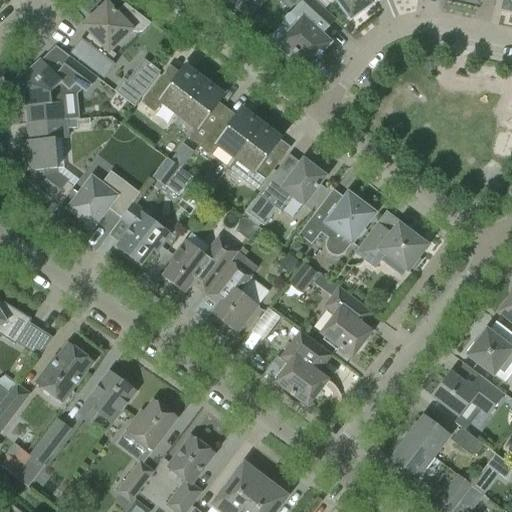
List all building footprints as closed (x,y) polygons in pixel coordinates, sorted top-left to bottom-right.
[(321,36),(334,22),(310,0),(304,0),(291,14),(285,18),(281,25),(290,32),(275,48),(292,61),(296,56),(308,68),(316,59),(321,58),(322,53),(325,49),(330,44),(326,40),(321,36)] [(326,0),(331,4),(335,1),(350,22),(374,4),(371,0),(326,0)] [(511,0),(503,0),(501,10),(511,12),(511,0)] [(137,37),(150,24),(124,5),(115,13),(107,4),(104,7),(96,8),(94,16),(91,19),(83,27),(85,29),(90,34),(84,42),(81,40),(71,53),(105,78),(115,65),(105,58),(108,53),(131,31),(137,37)] [(69,92),(75,86),(86,94),(97,79),(69,58),(58,73),(55,75),(41,61),(23,78),(25,80),(22,83),(22,89),(19,89),(21,108),(29,107),(30,123),(31,124),(61,122),(61,121),(65,120),(63,93),(69,92)] [(160,103),(178,116),(203,84),(184,70),(175,82),(165,74),(142,104),(153,112),(160,103)] [(124,81),(115,93),(134,107),(143,96),(124,81)] [(189,139),(199,147),(222,117),(212,110),(221,98),(203,84),(178,116),(196,130),(189,139)] [(217,146),(234,159),(259,127),(241,113),(232,124),(222,117),(199,147),(210,155),(217,146)] [(61,122),(31,124),(30,123),(27,124),(29,142),(26,142),(27,149),(25,149),(27,172),(32,172),(33,185),(54,200),(67,183),(56,175),(56,170),(57,170),(55,141),(67,140),(65,120),(61,121),(61,122)] [(234,159),(227,168),(256,190),(279,160),(269,153),(278,141),(259,127),(234,159)] [(171,183),(181,170),(167,159),(152,178),(165,188),(170,182),(171,183)] [(258,196),(280,213),(291,198),(304,207),(326,177),(303,160),(288,180),(277,171),(258,196)] [(108,210),(121,219),(132,204),(140,194),(110,172),(101,185),(91,177),(66,210),(93,230),(108,210)] [(297,235),(311,245),(320,234),(327,239),(325,241),(324,247),(327,253),(332,257),(338,257),(343,255),(362,231),(374,215),(347,194),(330,217),(319,208),(307,224),(297,235)] [(121,219),(120,221),(121,222),(123,218),(132,226),(116,248),(141,266),(152,251),(156,254),(170,235),(142,215),(144,213),(132,204),(121,219)] [(236,232),(248,241),(257,228),(246,219),(236,232)] [(356,254),(375,269),(385,256),(407,273),(427,247),(417,239),(416,240),(407,233),(408,233),(398,225),(391,235),(378,225),(356,254)] [(219,278),(238,254),(218,239),(205,256),(185,242),(181,248),(169,263),(172,265),(162,278),(183,294),(190,285),(206,296),(219,278)] [(293,243),(287,250),(293,255),(299,248),(293,243)] [(258,307),(239,293),(257,269),(238,254),(219,278),(206,296),(218,306),(212,313),(220,319),(218,321),(236,335),(258,307)] [(303,265),(288,285),(302,295),(317,275),(303,265)] [(371,333),(368,331),(361,326),(370,314),(354,302),(338,290),(324,308),(335,316),(329,324),(333,327),(322,341),(337,352),(339,349),(352,359),(365,342),(371,333)] [(511,294),(509,298),(497,314),(510,324),(511,325),(511,294)] [(0,336),(15,346),(16,345),(36,357),(51,338),(29,325),(31,320),(0,300),(0,336)] [(253,348),(278,317),(268,310),(244,341),(253,348)] [(511,372),(511,335),(504,344),(486,330),(475,345),(473,344),(466,353),(468,354),(466,357),(493,377),(494,376),(503,383),(511,372)] [(331,357),(300,334),(286,352),(294,358),(284,371),(288,374),(279,387),(307,408),(320,392),(327,382),(324,379),(318,374),(331,357)] [(62,405),(93,363),(68,344),(52,365),(49,363),(35,384),(62,405)] [(97,414),(112,425),(136,393),(132,391),(132,387),(124,381),(121,382),(107,372),(84,404),(85,405),(78,415),(90,424),(97,414)] [(470,388),(466,384),(465,386),(450,375),(432,398),(459,418),(470,403),(487,416),(503,395),(479,377),(470,388)] [(0,406),(4,401),(8,396),(0,389),(0,406)] [(0,433),(17,411),(4,401),(0,406),(0,433)] [(141,411),(125,432),(152,453),(178,419),(153,401),(143,413),(141,411)] [(414,422),(403,436),(433,458),(449,437),(423,418),(418,425),(414,422)] [(30,457),(43,466),(70,431),(57,421),(30,457)] [(482,446),(461,430),(451,442),(473,459),(482,446)] [(433,458),(403,436),(393,450),(397,453),(391,460),(407,472),(399,483),(409,490),(433,458)] [(185,483),(167,507),(173,511),(186,511),(201,493),(191,486),(214,455),(191,437),(166,469),(185,483)] [(9,458),(2,467),(14,477),(29,457),(20,450),(13,460),(9,458)] [(487,466),(505,480),(511,471),(511,468),(495,455),(487,466)] [(139,463),(116,493),(130,504),(153,473),(139,463)] [(221,511),(241,511),(265,481),(261,479),(263,477),(254,470),(253,472),(243,465),(213,506),(221,511)] [(434,509),(437,511),(452,511),(471,487),(458,476),(434,509)] [(275,511),(286,498),(277,491),(279,488),(270,482),(268,484),(265,481),(241,511),(275,511)]
